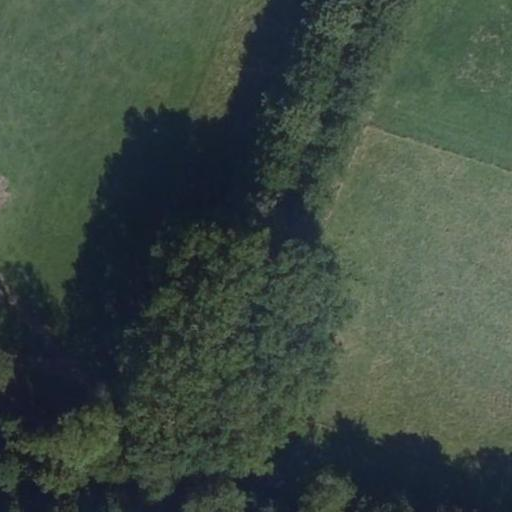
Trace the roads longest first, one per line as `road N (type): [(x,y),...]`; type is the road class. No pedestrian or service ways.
road 1 (track): [(376,0),(261,292),(159,479)]
road 2 (track): [(0,418),(159,479)]
road 3 (track): [(159,479),(0,498)]
